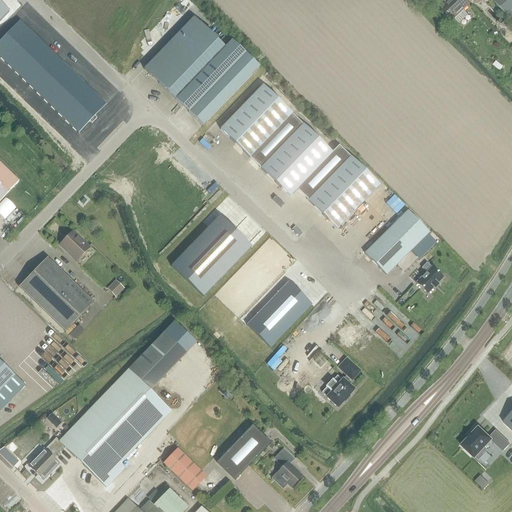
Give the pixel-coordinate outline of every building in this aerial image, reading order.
[(463,0),(443,0),(443,1),(445,3),(440,7),(452,20),(454,18),(458,23),(466,16),(462,11),(468,5),(463,0)] [(511,0),(492,0),(508,17),(511,14),(511,0)] [(0,2),(0,20),(9,11),(0,2)] [(143,70),(174,99),(223,47),(193,17),(143,70)] [(19,21),(0,40),(0,58),(78,134),(78,133),(89,122),(91,124),(96,118),(94,116),(105,105),(106,105),(19,21)] [(465,31),(463,33),(470,41),(472,39),(465,31)] [(223,47),(174,99),(202,126),(258,67),(231,41),(224,48),(223,47)] [(497,61),(494,64),(500,70),(504,67),(497,61)] [(220,130),(249,158),(291,114),(262,86),(220,130)] [(302,125),(291,115),(249,158),(260,170),(289,198),(296,190),(337,229),(379,186),(338,146),(331,154),(302,125)] [(0,200),(18,182),(0,164),(0,200)] [(388,204),(400,212),(407,202),(394,194),(388,204)] [(407,211),(364,254),(386,276),(410,251),(428,234),(429,233),(407,211)] [(219,216),(170,267),(202,297),(251,247),(219,216)] [(79,238),(77,238),(71,233),(59,245),(76,261),(88,249),(82,242),(82,240),(79,238)] [(416,257),(434,239),(428,234),(410,251),(416,257)] [(18,287),(64,332),(92,302),(46,258),(18,287)] [(415,283),(427,295),(443,278),(431,266),(431,267),(426,263),(421,268),(425,272),(415,283)] [(124,288),(115,280),(106,289),(115,298),(124,288)] [(311,305),(288,283),(246,326),(269,348),(311,305)] [(62,356),(66,352),(75,360),(79,355),(59,337),(51,346),(62,356)] [(49,359),(40,367),(58,387),(64,382),(62,379),(65,376),(49,359)] [(337,377),(323,393),(327,397),(326,398),(337,408),(351,392),(353,390),(346,384),(350,379),(351,380),(359,371),(346,359),(338,368),(346,376),(342,380),(341,381),(337,377)] [(0,361),(0,411),(25,386),(0,361)] [(43,450),(28,466),(42,480),(58,464),(53,458),(63,447),(101,483),(106,488),(126,467),(121,463),(170,411),(150,392),(127,370),(58,442),(55,439),(44,450),(43,450)] [(218,390),(227,400),(236,392),(227,382),(218,390)] [(511,412),(503,423),(511,431),(511,412)] [(58,420),(53,426),(56,429),(61,423),(58,420)] [(234,480),(270,444),(252,426),(215,462),(234,480)] [(466,439),(460,446),(461,447),(474,459),(475,457),(478,460),(486,452),(484,450),(491,442),(502,452),(510,444),(495,431),(489,437),(479,428),(478,428),(472,435),(471,435),(467,440),(466,439)] [(288,484),(291,487),(301,477),(289,465),(295,459),(283,448),(273,459),(282,467),(271,479),(282,490),(288,484)] [(177,449),(162,464),(191,492),(206,477),(177,449)] [(9,452),(3,458),(12,467),(18,461),(9,452)] [(474,481),(483,490),(489,484),(480,476),(474,481)] [(152,505),(170,488),(166,484),(149,502),(152,505)] [(182,511),(187,508),(168,490),(153,506),(152,505),(149,502),(148,501),(139,511),(127,499),(114,511),(182,511)]
